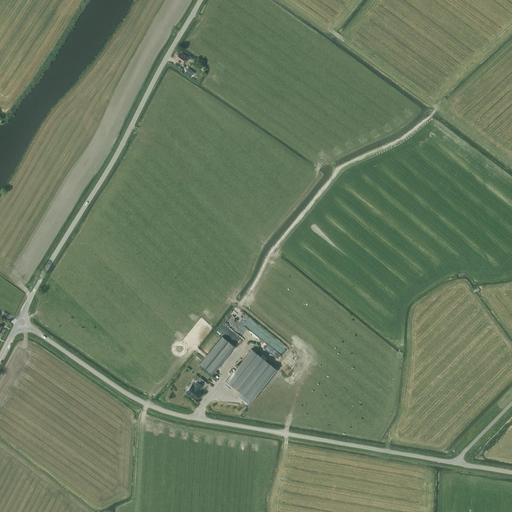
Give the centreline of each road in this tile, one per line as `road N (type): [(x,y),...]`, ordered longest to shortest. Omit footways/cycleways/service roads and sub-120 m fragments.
road 1 (unclassified): [(511,472),(165,411),(19,321)]
road 2 (tertiary): [(19,321),(202,0)]
